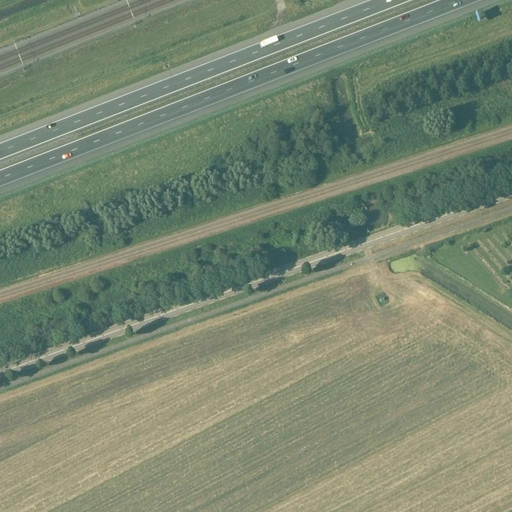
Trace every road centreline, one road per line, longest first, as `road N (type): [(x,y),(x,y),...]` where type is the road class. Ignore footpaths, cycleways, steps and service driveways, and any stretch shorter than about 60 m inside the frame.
road 1 (secondary): [(0,375),(511,193)]
road 2 (motorway): [(0,178),(461,0)]
road 3 (motorway): [(389,0),(0,151)]
